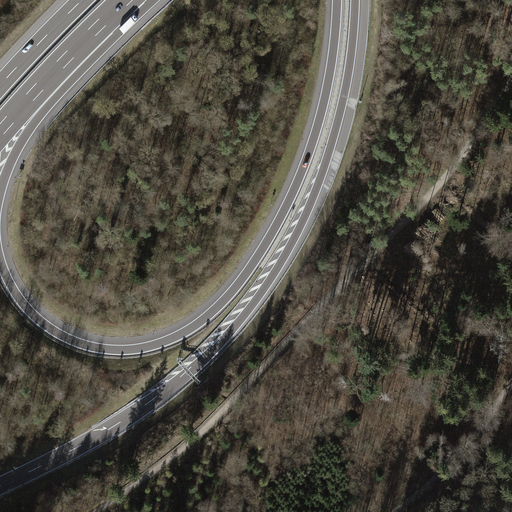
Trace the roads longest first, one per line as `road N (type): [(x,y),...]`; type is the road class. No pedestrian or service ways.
road 1 (motorway): [(0,486),(183,378),(261,293),(323,171),(345,90),(355,0)]
road 2 (motorway): [(337,0),(326,95),(304,167),(255,261),(199,322),(141,348),(74,341),(27,309),(0,257)]
road 3 (track): [(511,76),(442,182),(190,446),(102,511)]
road 4 (motorway): [(0,194),(14,154),(102,22)]
road 5 (track): [(511,367),(421,492),(394,511)]
road 6 (motorway): [(0,132),(102,22)]
